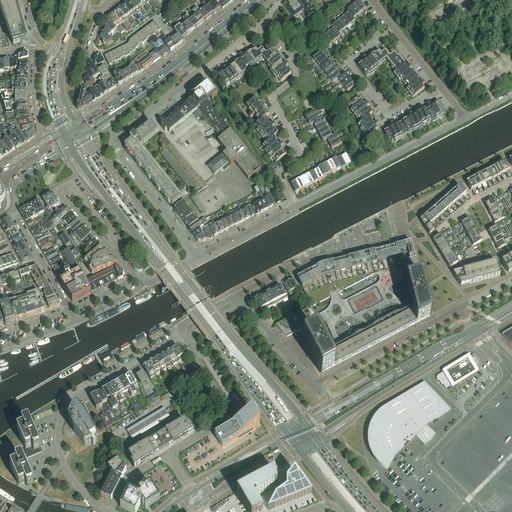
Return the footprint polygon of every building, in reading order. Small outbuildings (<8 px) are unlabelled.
[(141,9),(142,9),(135,0),(134,0),(133,1),(132,1),(130,3),(130,4),(137,13),(140,11),(141,12),(139,13),(143,18),(141,19),(143,22),(148,18),(141,9)] [(143,0),(135,0),(142,9),(145,6),(146,7),(144,8),(148,13),(152,11),(147,5),(143,0)] [(143,0),(147,5),(151,2),(151,3),(150,4),(154,9),(157,7),(152,0),(143,0)] [(193,0),(178,12),(180,15),(182,13),(181,13),(191,5),(192,7),(197,3),(196,2),(199,0),(193,0)] [(210,5),(208,7),(214,14),(214,15),(217,13),(216,12),(221,9),(215,1),(213,0),(209,4),(210,5)] [(216,0),(215,1),(222,10),(233,1),(231,0),(216,0)] [(293,0),(285,6),(293,18),(304,10),(306,12),(308,13),(310,11),(313,14),(314,13),(312,10),(312,9),(306,1),(307,0),(318,0),(320,1),(321,0),(293,0)] [(359,1),(355,4),(361,12),(366,9),(359,1)] [(25,33),(16,2),(0,6),(0,7),(13,45),(20,43),(22,42),(22,43),(24,43),(24,41),(26,41),(24,33),(25,34),(25,33)] [(205,9),(203,11),(209,18),(212,16),(214,14),(208,7),(205,3),(202,5),(205,9)] [(130,4),(124,8),(131,17),(135,15),(136,16),(134,17),(138,22),(136,23),(138,26),(143,22),(141,19),(137,13),(130,4)] [(357,15),(361,12),(355,4),(351,8),(357,15)] [(321,15),(329,9),(327,6),(319,12),(321,15)] [(119,11),(126,21),(129,19),(130,20),(129,21),(132,26),(133,25),(135,28),(138,26),(136,23),(131,17),(124,8),(122,9),(121,9),(119,11)] [(198,8),(195,10),(204,22),(207,20),(209,18),(203,11),(201,12),(198,8)] [(353,19),(357,15),(351,8),(347,11),(349,13),(353,19)] [(331,12),(329,9),(321,15),(324,18),(331,12)] [(193,18),(200,26),(202,24),(204,22),(195,10),(193,12),(196,16),(193,18)] [(113,16),(120,25),(124,23),(125,24),(123,25),(127,30),(129,29),(131,31),(132,30),(130,27),(126,21),(119,11),(119,12),(113,16)] [(336,15),(338,16),(347,28),(351,24),(345,16),(345,17),(342,13),(340,14),(339,13),(336,15)] [(355,21),(353,19),(349,13),(345,16),(351,24),(355,21)] [(180,17),(179,15),(171,21),(173,24),(176,23),(174,21),(180,17)] [(108,20),(110,23),(115,30),(118,27),(119,28),(118,29),(121,34),(125,32),(120,26),(120,25),(113,16),(108,20)] [(188,16),(185,18),(195,29),(197,28),(200,26),(193,18),(191,20),(188,16)] [(334,20),(337,23),(343,31),(347,28),(338,16),(336,17),(335,16),(330,20),(331,22),(334,20)] [(186,24),(184,26),(190,34),(192,32),(192,31),(195,29),(185,18),(183,20),(186,24)] [(120,36),(115,30),(110,23),(105,27),(107,30),(111,36),(112,37),(116,34),(116,35),(115,36),(118,41),(122,39),(121,38),(123,37),(122,36),(121,35),(120,36)] [(160,30),(155,23),(130,41),(131,44),(130,46),(135,50),(136,49),(160,30)] [(339,34),(343,31),(337,23),(332,26),(334,29),(339,34)] [(326,27),(330,32),(337,40),(341,36),(339,34),(334,29),(332,26),(331,25),(330,26),(329,25),(326,27)] [(187,36),(190,34),(184,26),(181,28),(180,26),(177,29),(184,38),(187,35),(187,36)] [(108,38),(111,36),(107,30),(102,33),(104,36),(101,38),(104,42),(103,43),(103,44),(105,46),(106,46),(107,47),(112,43),(114,42),(112,39),(110,40),(108,38)] [(333,43),(337,40),(330,32),(326,35),(333,43)] [(328,46),(333,43),(326,35),(322,38),(328,46)] [(178,36),(165,44),(164,44),(170,52),(183,42),(181,40),(178,36)] [(154,63),(170,52),(164,44),(165,44),(162,39),(153,45),(156,49),(154,50),(155,51),(154,51),(155,53),(149,57),(154,63)] [(127,45),(104,57),(108,65),(133,53),(133,52),(135,50),(130,46),(129,48),(127,45)] [(254,65),(262,58),(258,52),(254,48),(246,55),(247,56),(239,62),(238,61),(234,65),(242,74),(246,71),(247,73),(247,72),(255,66),(254,65)] [(262,49),(258,52),(262,58),(272,70),(270,71),(277,79),(278,78),(281,82),(291,74),(288,70),(287,71),(280,63),(282,63),(271,50),(266,54),(262,49)] [(378,66),(386,60),(390,56),(385,51),(381,54),(378,50),(370,57),(371,58),(363,64),(362,63),(358,66),(365,76),(369,73),(370,74),(379,67),(378,66)] [(154,51),(138,63),(138,64),(139,64),(143,71),(154,63),(149,57),(155,53),(154,51)] [(313,59),(316,63),(324,57),(321,52),(313,59)] [(395,52),(390,56),(386,60),(396,72),(394,73),(401,81),(402,80),(409,88),(407,89),(414,98),(424,90),(417,82),(418,81),(411,72),(410,73),(404,66),(405,65),(395,52)] [(28,60),(28,54),(18,56),(18,63),(20,62),(28,60)] [(94,62),(95,65),(96,64),(98,67),(102,64),(104,63),(100,55),(94,59),(94,60),(93,61),(94,62)] [(324,57),(316,63),(319,67),(327,61),(324,57)] [(319,67),(322,71),(331,65),(329,63),(332,61),(334,60),(332,57),(327,61),(319,67)] [(10,70),(8,59),(1,62),(4,73),(9,71),(9,70),(10,70)] [(134,67),(139,64),(138,64),(138,63),(137,62),(136,60),(130,63),(132,66),(128,68),(128,69),(133,77),(138,74),(134,67)] [(89,78),(84,81),(86,84),(90,85),(91,86),(99,98),(104,96),(103,95),(104,95),(108,93),(107,92),(104,87),(107,86),(106,84),(111,81),(104,68),(98,72),(93,64),(88,66),(90,70),(86,73),(89,78)] [(138,74),(143,71),(139,64),(134,67),(138,74)] [(238,78),(242,74),(234,65),(230,68),(231,69),(223,75),(222,74),(218,78),(226,88),(229,85),(230,86),(231,85),(239,79),(238,78)] [(326,75),(334,69),(331,65),(322,71),(326,75)] [(133,77),(128,69),(124,72),(128,80),(133,77)] [(326,75),(329,79),(337,73),(334,69),(326,75)] [(113,74),(119,86),(123,83),(119,75),(117,72),(113,74)] [(124,72),(119,75),(123,83),(128,80),(124,72)] [(332,84),(337,80),(340,77),(337,73),(329,79),(332,84)] [(337,80),(340,84),(348,77),(345,73),(340,77),(337,80)] [(490,75),(492,85),(505,82),(503,73),(490,75)] [(340,84),(343,88),(351,81),(348,77),(340,84)] [(104,87),(107,92),(108,93),(116,87),(112,80),(111,81),(106,84),(107,86),(104,87)] [(355,86),(351,81),(343,88),(347,92),(355,86)] [(218,96),(207,83),(191,96),(194,100),(193,100),(193,99),(191,101),(190,100),(187,102),(188,103),(186,105),(187,105),(183,108),(165,123),(162,120),(159,122),(160,124),(161,126),(160,127),(161,127),(165,132),(166,131),(167,130),(169,133),(193,113),(197,110),(198,111),(199,111),(198,112),(193,115),(197,120),(202,116),(200,114),(200,113),(202,116),(203,117),(202,117),(203,117),(203,118),(201,119),(202,121),(205,119),(205,120),(216,133),(214,134),(212,130),(205,134),(208,138),(206,139),(207,141),(218,135),(221,139),(218,142),(226,153),(223,156),(222,155),(207,167),(214,175),(222,169),(224,171),(231,166),(234,163),(248,180),(254,175),(260,170),(230,132),(223,124),(226,122),(223,118),(220,120),(207,104),(218,96)] [(9,90),(9,92),(27,92),(27,84),(16,84),(12,84),(12,86),(13,86),(12,89),(12,90),(9,90)] [(88,98),(92,103),(99,98),(91,86),(90,85),(91,87),(89,89),(91,91),(86,94),(88,97),(88,98)] [(78,104),(88,97),(86,94),(82,87),(81,91),(78,104)] [(9,102),(9,101),(7,95),(6,95),(6,92),(0,91),(0,94),(1,97),(1,98),(3,103),(9,102)] [(395,92),(393,94),(399,101),(401,99),(395,92)] [(77,108),(77,109),(77,110),(78,110),(79,111),(80,110),(83,109),(92,103),(88,98),(88,97),(78,104),(77,107),(77,108)] [(361,130),(367,138),(377,130),(371,122),(372,121),(369,117),(372,114),(369,110),(367,111),(361,103),(362,102),(359,98),(349,105),(353,110),(351,111),(358,119),(359,118),(362,122),(359,125),(362,129),(361,130)] [(255,119),(266,110),(260,102),(258,103),(255,99),(245,106),(249,111),(250,110),(256,118),(255,119)] [(12,113),(10,104),(3,103),(2,103),(5,114),(12,113)] [(425,110),(421,113),(426,124),(431,121),(431,123),(441,118),(440,116),(445,114),(440,103),(434,106),(435,107),(426,112),(425,110)] [(15,104),(15,113),(26,112),(26,104),(15,104)] [(13,120),(13,121),(29,118),(26,112),(15,113),(12,113),(5,114),(6,118),(15,117),(16,118),(12,119),(12,120),(13,120)] [(304,116),(307,121),(316,116),(313,112),(304,116)] [(422,126),(426,124),(421,113),(416,115),(417,117),(408,121),(407,120),(402,122),(408,133),(412,131),(413,132),(422,127),(422,126)] [(265,138),(268,142),(274,138),(278,135),(275,130),(274,132),(267,123),(268,122),(265,118),(269,116),(268,115),(259,123),(258,123),(259,123),(255,126),(258,130),(257,131),(264,139),(265,138)] [(319,115),(316,116),(307,121),(308,123),(304,125),(303,125),(299,127),(301,130),(309,126),(313,124),(318,121),(322,119),(321,117),(320,116),(319,116),(319,115)] [(7,122),(12,129),(18,128),(31,124),(29,118),(13,121),(7,122)] [(313,124),(316,128),(324,124),(322,119),(318,121),(313,124)] [(22,146),(12,129),(7,122),(2,124),(4,132),(16,150),(20,148),(20,147),(22,146)] [(403,135),(408,133),(402,122),(397,125),(398,126),(389,131),(389,129),(384,132),(389,143),(394,140),(394,142),(404,137),(403,135)] [(21,133),(33,130),(31,124),(18,128),(21,133)] [(134,137),(133,136),(129,139),(131,141),(124,147),(172,206),(181,199),(140,147),(158,133),(151,124),(134,137)] [(318,133),(327,128),(324,124),(316,128),(318,133)] [(178,138),(182,143),(199,131),(195,125),(178,138)] [(21,133),(18,128),(12,129),(22,146),(23,146),(27,143),(21,133)] [(318,133),(320,137),(329,133),(327,128),(318,133)] [(21,133),(27,143),(35,138),(36,136),(35,136),(33,130),(21,133)] [(332,137),(329,133),(320,137),(323,142),(327,140),(332,138),(332,137)] [(3,143),(4,144),(10,154),(12,153),(15,151),(10,142),(5,134),(0,135),(0,137),(2,142),(3,143)] [(327,140),(329,145),(338,140),(336,135),(332,137),(332,138),(327,140)] [(0,137),(0,136),(0,151),(3,158),(10,154),(4,144),(3,143),(2,142),(0,137)] [(166,149),(171,145),(164,137),(160,141),(166,149)] [(276,142),(274,138),(268,142),(264,145),(267,150),(266,150),(272,159),(273,158),(277,162),(286,154),(283,150),(282,151),(275,143),(276,142)] [(341,145),(338,140),(329,145),(332,149),(341,145)] [(346,155),(341,158),(346,167),(351,164),(346,155)] [(341,169),(346,167),(341,158),(337,160),(341,168),(341,169)] [(336,170),(341,168),(337,160),(336,159),(331,161),(336,170)] [(331,173),(336,170),(331,161),(327,164),(331,173)] [(505,162),(500,165),(505,174),(509,171),(505,162)] [(327,175),(331,173),(327,164),(322,166),(327,175)] [(500,176),(505,174),(500,165),(495,167),(500,176)] [(317,168),(318,170),(322,177),(327,175),(322,166),(317,168)] [(495,179),(500,176),(495,167),(490,170),(495,179)] [(323,179),(322,177),(318,170),(313,172),(318,181),(323,179)] [(495,179),(490,170),(485,172),(490,181),(495,179)] [(314,184),(318,181),(313,172),(309,175),(314,184)] [(485,172),(481,175),(485,184),(490,181),(485,172)] [(309,175),(304,177),(309,186),(314,184),(309,175)] [(480,186),(485,184),(481,175),(476,178),(480,186)] [(304,188),(309,186),(304,177),(300,179),(304,188)] [(471,180),(476,189),(480,186),(476,178),(471,180)] [(300,191),(304,188),(300,179),(295,182),(300,191)] [(476,189),(471,180),(466,183),(471,191),(476,189)] [(295,193),(300,191),(295,182),(290,184),(295,193)] [(263,197),(257,186),(252,189),(255,195),(259,193),(261,198),(263,197)] [(466,194),(459,186),(455,190),(462,197),(466,194)] [(269,192),(276,205),(282,202),(281,200),(285,198),(281,193),(278,194),(277,192),(276,192),(272,193),(271,191),(269,187),(267,188),(269,192)] [(451,193),(458,201),(462,197),(455,190),(451,193)] [(447,197),(454,204),(458,201),(451,193),(447,197)] [(56,200),(53,194),(43,199),(47,207),(43,209),(44,211),(46,211),(48,209),(53,207),(53,208),(59,205),(58,204),(59,204),(59,202),(59,201),(57,200),(56,201),(56,200)] [(263,198),(269,209),(275,206),(269,195),(263,198)] [(447,197),(443,200),(450,208),(454,204),(447,197)] [(256,215),(261,213),(256,203),(254,199),(252,200),(254,205),(251,206),(256,215)] [(263,199),(256,203),(261,213),(268,209),(263,199)] [(241,201),(242,203),(244,206),(250,218),(255,216),(250,207),(247,208),(246,205),(243,200),(241,201)] [(439,204),(446,211),(450,208),(443,200),(439,204)] [(487,209),(497,204),(494,200),(485,205),(487,209)] [(37,216),(44,212),(44,211),(43,209),(39,201),(31,205),(37,216)] [(241,201),(236,204),(238,208),(239,209),(240,212),(245,221),(250,218),(244,206),(241,207),(239,205),(242,203),(241,201)] [(184,202),(174,209),(181,220),(182,220),(187,227),(188,229),(198,222),(196,220),(184,202)] [(446,211),(439,204),(435,207),(442,215),(446,211)] [(487,209),(489,214),(499,209),(497,204),(487,209)] [(31,219),(37,216),(31,205),(25,209),(31,219)] [(442,215),(435,207),(431,211),(438,219),(442,215)] [(56,228),(62,222),(71,215),(66,208),(57,216),(56,214),(54,216),(48,209),(46,211),(44,211),(44,212),(48,219),(41,223),(42,225),(40,226),(45,234),(49,232),(56,228)] [(500,208),(499,209),(489,214),(492,219),(503,213),(500,208)] [(34,225),(31,219),(25,209),(19,212),(20,212),(19,212),(22,216),(25,222),(29,228),(34,225)] [(235,211),(233,212),(240,224),(245,221),(240,212),(239,209),(235,211)] [(230,213),(228,213),(229,216),(230,217),(235,226),(240,224),(233,212),(233,211),(230,213)] [(431,211),(427,215),(433,222),(438,219),(431,211)] [(220,218),(217,219),(219,223),(224,232),(229,229),(224,220),(224,219),(221,212),(217,214),(219,217),(220,217),(222,220),(223,219),(223,220),(222,221),(220,218)] [(503,213),(492,219),(494,223),(505,218),(503,213)] [(75,219),(73,217),(71,215),(62,222),(66,226),(65,228),(75,219)] [(427,215),(423,218),(429,226),(433,222),(427,215)] [(213,216),(209,217),(212,222),(213,223),(214,225),(219,234),(224,232),(219,223),(217,224),(213,216)] [(225,218),(224,219),(224,220),(229,229),(233,227),(235,226),(230,217),(229,216),(225,218)] [(420,221),(429,235),(434,231),(429,226),(423,218),(420,221)] [(71,231),(79,223),(75,219),(65,228),(66,230),(68,228),(71,231)] [(198,222),(188,229),(192,234),(199,229),(200,228),(203,226),(206,224),(205,223),(202,219),(198,222)] [(461,229),(462,229),(472,224),(469,219),(459,225),(461,229)] [(79,232),(84,229),(79,223),(71,231),(73,234),(72,235),(71,234),(69,235),(71,238),(78,231),(79,232)] [(209,225),(208,226),(213,236),(214,237),(219,234),(214,225),(213,223),(209,225)] [(205,232),(203,233),(206,239),(207,239),(208,239),(208,240),(210,240),(212,239),(213,237),(206,224),(203,226),(204,228),(203,229),(205,232)] [(466,233),(474,228),(472,224),(462,229),(465,234),(466,233)] [(33,236),(41,231),(38,226),(31,231),(30,231),(33,236)] [(497,226),(488,231),(490,236),(500,231),(497,226)] [(10,231),(7,233),(9,236),(10,236),(11,239),(19,235),(15,228),(10,231)] [(51,235),(52,236),(54,240),(56,242),(57,245),(58,247),(61,251),(62,254),(67,250),(66,250),(73,245),(63,230),(59,233),(56,228),(49,232),(51,235)] [(199,229),(192,234),(195,239),(201,235),(203,234),(202,232),(200,228),(199,229)] [(474,228),(466,233),(468,237),(476,233),(474,228)] [(90,236),(84,229),(79,232),(78,231),(71,238),(77,247),(81,244),(90,236)] [(490,236),(493,241),(502,236),(503,235),(501,230),(500,231),(490,236)] [(43,235),(41,231),(33,236),(35,240),(43,235)] [(49,233),(36,241),(38,244),(52,236),(51,235),(50,235),(49,233)] [(468,243),(469,243),(479,237),(476,233),(468,237),(466,238),(468,243)] [(201,235),(195,239),(197,242),(202,237),(204,236),(203,234),(201,235)] [(435,245),(445,239),(444,237),(442,234),(432,240),(435,245)] [(17,244),(22,241),(19,235),(11,239),(9,240),(10,242),(13,241),(15,245),(17,244)] [(52,236),(38,244),(40,248),(51,242),(54,240),(52,236)] [(504,240),(502,236),(493,241),(495,245),(504,240)] [(82,245),(87,250),(96,242),(91,237),(82,245)] [(481,242),(479,237),(469,243),(472,247),(481,242)] [(435,245),(438,250),(448,243),(445,239),(435,245)] [(507,245),(504,240),(495,245),(498,250),(507,245)] [(51,242),(40,248),(43,253),(57,245),(56,242),(52,245),(51,242)] [(100,248),(96,242),(87,250),(91,255),(100,248)] [(411,243),(405,244),(408,255),(410,262),(415,260),(411,243)] [(451,248),(448,243),(438,250),(441,254),(449,249),(451,248)] [(57,245),(43,253),(45,257),(56,252),(54,249),(58,247),(57,245)] [(76,249),(73,245),(66,250),(67,250),(62,254),(63,256),(66,261),(67,263),(71,270),(77,266),(77,265),(75,261),(71,254),(76,249)] [(91,270),(94,275),(99,272),(99,271),(100,271),(99,270),(102,270),(104,270),(106,269),(107,269),(109,268),(112,267),(113,266),(114,265),(115,264),(101,248),(86,261),(92,268),(92,269),(91,270)] [(81,256),(76,249),(71,254),(75,261),(81,256)] [(441,254),(443,259),(452,254),(449,249),(441,254)] [(45,257),(48,261),(62,254),(61,251),(57,254),(56,252),(45,257)] [(443,259),(446,263),(457,257),(454,252),(452,254),(443,259)] [(62,254),(48,261),(50,266),(61,260),(59,258),(63,256),(62,254)] [(127,258),(133,265),(133,266),(133,267),(133,268),(134,268),(134,269),(134,270),(135,270),(135,271),(136,271),(136,272),(137,272),(138,272),(139,272),(140,272),(141,272),(142,272),(142,271),(142,270),(142,269),(142,268),(141,268),(141,267),(131,255),(130,255),(130,256),(129,256),(128,256),(128,255),(127,255),(126,255),(126,256),(126,257),(127,258)] [(18,264),(13,256),(9,258),(14,266),(17,265),(16,265),(18,264)] [(9,258),(9,257),(5,259),(4,259),(9,268),(14,266),(9,258)] [(449,268),(459,262),(457,257),(446,263),(449,268)] [(4,259),(5,259),(4,259),(0,261),(0,260),(0,261),(5,269),(9,268),(4,259)] [(50,266),(53,270),(67,263),(66,261),(62,263),(61,260),(50,266)] [(511,261),(504,265),(503,264),(506,270),(508,269),(510,272),(511,271),(511,261)] [(488,265),(488,266),(467,272),(467,270),(453,274),(458,283),(461,287),(470,284),(499,277),(496,262),(488,265)] [(67,263),(53,270),(57,277),(71,270),(67,263)] [(321,265),(326,275),(329,274),(327,264),(321,265)] [(65,291),(71,300),(71,299),(82,294),(83,296),(83,297),(84,297),(86,296),(88,295),(88,294),(90,293),(85,283),(78,267),(80,266),(79,265),(77,266),(71,270),(57,277),(65,291)] [(321,265),(316,268),(321,278),(325,275),(326,275),(321,265)] [(418,271),(417,266),(406,268),(407,274),(418,271)] [(118,267),(112,270),(117,280),(123,278),(123,273),(118,267)] [(316,268),(311,270),(316,280),(321,278),(316,268)] [(111,284),(117,280),(112,270),(106,273),(111,284)] [(311,270),(306,273),(312,283),(316,280),(311,270)] [(11,275),(14,283),(20,281),(18,273),(11,275)] [(106,273),(99,276),(104,287),(111,284),(106,273)] [(306,273),(302,275),(307,285),(312,283),(306,273)] [(6,277),(8,285),(14,283),(11,275),(6,277)] [(302,277),(297,279),(302,288),(307,285),(302,275),(301,276),(302,277)] [(97,290),(104,287),(99,276),(92,279),(97,290)] [(11,293),(10,289),(8,285),(6,277),(1,279),(6,294),(10,293),(11,293)] [(23,277),(21,277),(25,289),(31,286),(30,284),(26,285),(23,277)] [(51,291),(44,279),(35,282),(37,286),(38,286),(39,290),(40,290),(41,292),(42,294),(42,295),(44,294),(52,291),(51,291)] [(92,279),(85,283),(90,293),(91,293),(97,290),(92,279)] [(303,339),(321,372),(323,371),(334,365),(416,323),(429,316),(429,315),(420,279),(409,282),(406,283),(411,303),(325,349),(317,332),(304,339),(303,339)] [(297,288),(293,280),(284,284),(290,295),(292,294),(292,295),(293,295),(293,294),(294,293),(292,291),(297,288)] [(289,302),(281,287),(275,289),(284,306),(286,305),(286,304),(289,302)] [(270,292),(277,304),(281,302),(281,303),(280,303),(282,307),(284,306),(275,289),(270,292)] [(39,295),(38,293),(38,292),(27,295),(25,290),(12,295),(12,296),(7,298),(8,301),(15,322),(45,312),(41,301),(39,295)] [(45,296),(46,300),(50,298),(55,297),(52,291),(44,294),(45,296)] [(270,292),(266,295),(272,307),(277,304),(270,292)] [(266,295),(260,297),(270,314),(271,313),(269,309),(269,310),(268,309),(272,307),(266,295)] [(55,297),(50,298),(54,309),(60,307),(55,297)] [(255,300),(262,312),(266,310),(267,311),(266,311),(268,315),(270,314),(260,297),(255,300)] [(54,309),(50,298),(46,300),(41,301),(45,312),(54,309)] [(127,300),(79,325),(83,334),(132,309),(127,300)] [(9,304),(0,307),(0,309),(5,325),(15,322),(9,304)] [(511,330),(502,337),(511,346),(511,345),(511,330)] [(134,352),(132,349),(131,347),(120,353),(122,358),(134,352)] [(177,347),(171,351),(178,363),(184,359),(183,357),(177,347)] [(171,351),(166,354),(174,368),(175,367),(174,365),(178,363),(171,351)] [(166,354),(160,357),(167,369),(168,369),(168,370),(172,368),(172,369),(174,368),(166,354)] [(436,378),(436,379),(438,382),(439,381),(442,386),(443,385),(445,390),(453,385),(458,383),(459,384),(465,380),(464,379),(476,372),(475,371),(478,368),(476,366),(479,364),(474,354),(467,358),(465,359),(464,359),(462,360),(463,360),(463,361),(456,365),(455,364),(444,371),(445,372),(437,376),(437,377),(436,378)] [(167,369),(160,357),(155,361),(160,370),(161,370),(162,373),(167,369)] [(39,358),(29,363),(30,366),(41,361),(39,358)] [(155,361),(149,364),(155,374),(155,373),(156,376),(160,373),(159,371),(160,370),(155,361)] [(194,376),(187,363),(181,367),(189,379),(194,376)] [(154,374),(155,374),(149,364),(145,367),(144,367),(144,369),(149,377),(150,379),(155,376),(154,374)] [(141,385),(148,381),(142,372),(136,376),(141,385)] [(124,378),(133,395),(136,393),(134,389),(137,387),(131,376),(132,376),(131,376),(129,375),(124,378)] [(133,395),(124,378),(118,381),(124,392),(127,390),(131,396),(133,395)] [(124,392),(118,381),(113,384),(122,401),(124,400),(121,393),(124,392)] [(122,401),(113,384),(111,386),(107,388),(118,407),(124,418),(129,415),(122,402),(122,401)] [(387,469),(392,460),(413,439),(416,437),(424,446),(435,435),(427,426),(426,427),(425,425),(449,411),(424,384),(385,408),(381,411),(380,412),(379,413),(378,414),(377,415),(376,417),(375,418),(374,419),(373,421),(372,422),(372,423),(371,425),(370,427),(370,428),(369,430),(369,431),(369,433),(369,434),(368,436),(368,438),(368,439),(368,441),(369,443),(369,444),(369,446),(370,447),(370,449),(371,451),(371,452),(372,454),(373,455),(374,456),(376,460),(378,462),(379,464),(381,465),(383,467),(385,468),(387,469)] [(118,407),(107,388),(102,390),(107,399),(112,410),(118,407)] [(107,399),(102,390),(96,394),(102,406),(106,413),(100,416),(106,428),(118,422),(117,419),(112,410),(107,399)] [(234,393),(233,394),(238,403),(243,400),(237,391),(234,393)] [(152,396),(155,401),(160,398),(157,393),(152,396)] [(96,394),(90,397),(96,410),(102,406),(96,394)] [(133,405),(135,411),(141,409),(139,403),(133,405)] [(246,403),(242,406),(248,415),(252,412),(246,403)] [(68,417),(68,418),(68,419),(74,432),(84,445),(85,445),(86,445),(96,442),(97,442),(97,441),(97,440),(97,439),(78,408),(77,407),(76,407),(75,407),(74,407),(68,417)] [(252,412),(248,415),(214,435),(222,448),(259,425),(252,412)] [(25,448),(26,448),(28,453),(29,452),(32,451),(35,450),(38,449),(40,448),(28,420),(22,423),(23,426),(17,429),(25,448)] [(192,434),(184,421),(128,455),(133,462),(131,463),(134,468),(192,434)] [(471,431),(442,460),(464,482),(492,452),(471,431)] [(27,454),(28,453),(26,448),(25,448),(13,454),(17,463),(10,466),(19,486),(25,483),(26,486),(33,483),(31,479),(26,466),(23,460),(21,456),(24,455),(27,454)] [(112,474),(107,484),(101,496),(111,500),(126,471),(123,467),(118,460),(107,468),(112,474)] [(266,491),(267,490),(268,490),(274,485),(274,470),(237,493),(247,511),(261,511),(261,510),(260,507),(260,506),(259,506),(259,505),(260,505),(260,504),(259,504),(259,503),(258,503),(256,499),(256,498),(266,491)] [(273,509),(311,494),(294,471),(294,472),(286,481),(286,483),(285,483),(285,484),(285,485),(286,485),(286,489),(275,497),(271,504),(273,508),(273,509)] [(128,511),(136,511),(140,505),(139,505),(141,502),(145,508),(145,509),(160,500),(158,498),(150,485),(138,492),(140,495),(138,497),(128,491),(121,505),(120,508),(128,511)] [(0,488),(0,494),(16,504),(18,500),(0,488)]
